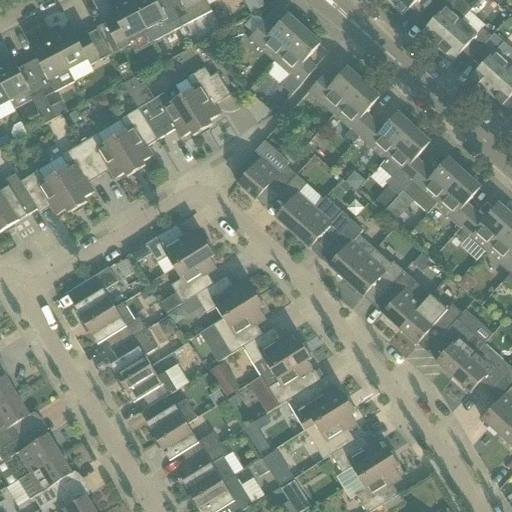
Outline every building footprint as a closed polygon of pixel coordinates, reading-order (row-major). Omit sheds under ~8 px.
[(147,31),(130,0),(127,0),(110,9),(115,19),(105,24),(120,52),(131,46),(128,41),(147,31)] [(182,27),(168,0),(130,0),(147,31),(153,43),(182,27)] [(208,4),(205,0),(168,0),(182,27),(212,13),(207,5),(208,4)] [(265,7),(260,0),(244,0),(243,1),(250,15),(265,7)] [(389,0),(388,2),(403,17),(413,7),(421,16),(435,0),(389,0)] [(437,48),(461,22),(461,21),(469,12),(472,10),(460,0),(435,0),(421,16),(430,25),(422,34),(437,48)] [(275,63),(304,31),(287,16),(274,31),(264,23),(263,24),(252,36),(249,40),(275,63)] [(471,60),(491,38),(482,30),(477,36),(461,22),(437,48),(453,63),(462,52),(471,60)] [(88,34),(77,39),(72,29),(52,40),(70,71),(89,61),(92,66),(111,56),(98,31),(89,35),(88,34)] [(307,61),(317,49),(320,46),(304,31),(275,63),(290,76),(280,86),(292,96),(316,69),(307,61)] [(487,93),(511,64),(511,50),(494,35),(491,38),(471,60),(480,68),(471,79),(487,93)] [(70,71),(52,40),(32,50),(37,60),(28,65),(43,92),(52,87),(55,93),(75,83),(69,72),(70,71)] [(13,60),(0,66),(0,82),(11,102),(30,92),(35,102),(46,124),(57,118),(52,109),(46,98),(43,92),(28,65),(19,70),(13,60)] [(511,96),(511,64),(487,93),(502,107),(511,96)] [(214,107),(224,100),(231,96),(217,75),(211,79),(205,69),(187,80),(193,90),(182,97),(203,132),(212,126),(210,122),(220,116),(214,107)] [(363,84),(351,73),(347,70),(333,85),(324,76),(309,93),(334,116),(363,84)] [(125,87),(139,110),(154,101),(144,85),(140,88),(136,81),(125,87)] [(0,107),(11,102),(0,82),(0,107)] [(380,99),(375,95),(363,84),(334,116),(351,131),(345,137),(354,145),(360,139),(375,122),(366,114),(380,99)] [(203,132),(182,97),(171,104),(164,94),(154,101),(139,110),(158,141),(176,130),(181,140),(192,133),(194,138),(203,132)] [(103,96),(92,102),(99,113),(109,107),(103,96)] [(62,104),(52,109),(57,118),(67,113),(62,104)] [(148,148),(158,141),(139,110),(120,121),(126,131),(115,138),(137,173),(146,167),(143,163),(153,157),(148,148)] [(79,118),(75,113),(65,121),(70,126),(79,118)] [(413,130),(401,118),(397,115),(383,130),(375,122),(360,139),(385,161),(413,130)] [(26,137),(21,125),(14,129),(11,137),(14,143),(26,137)] [(425,167),(416,160),(430,144),(413,130),(385,161),(379,168),(391,179),(386,185),(389,188),(399,196),(403,192),(410,184),(425,167)] [(137,173),(115,138),(104,145),(98,135),(79,147),(99,178),(109,172),(115,181),(125,175),(127,179),(137,173)] [(268,188),(278,197),(297,176),(286,167),(289,164),(264,142),(255,153),(262,160),(238,186),(256,201),(268,188)] [(89,184),(99,178),(79,147),(61,158),(68,168),(56,175),(78,209),(87,204),(85,200),(95,193),(89,184)] [(435,207),(464,175),(452,164),(447,160),(445,163),(434,175),(425,167),(410,184),(403,192),(415,203),(428,215),(435,207)] [(78,209),(56,175),(45,182),(39,172),(21,183),(38,211),(40,215),(51,208),(56,217),(66,211),(69,215),(78,209)] [(38,211),(21,183),(16,175),(6,181),(4,178),(2,179),(0,178),(0,214),(9,229),(38,211)] [(355,175),(345,185),(356,194),(365,183),(355,175)] [(461,229),(476,213),(467,205),(478,193),(480,190),(476,186),(464,175),(435,207),(461,229)] [(293,235),(315,210),(299,195),(307,186),(297,176),(278,197),(288,206),(276,220),(293,235)] [(329,248),(351,224),(324,201),(315,210),(293,235),(310,250),(319,239),(329,248)] [(511,222),(511,218),(502,209),(498,205),(484,221),(476,213),(461,229),(455,235),(464,243),(470,237),(486,252),(511,222)] [(0,234),(9,229),(0,214),(0,234)] [(511,222),(486,252),(511,275),(511,273),(511,222)] [(346,283),(375,251),(358,236),(361,234),(351,224),(329,248),(339,257),(330,268),(346,283)] [(199,241),(193,231),(184,237),(177,227),(146,246),(152,255),(157,264),(167,258),(174,269),(209,248),(203,239),(199,241)] [(215,257),(209,248),(174,269),(181,281),(171,287),(177,296),(183,305),(196,297),(214,286),(207,275),(217,270),(211,260),(215,257)] [(375,251),(346,283),(350,286),(348,288),(356,295),(358,293),(363,298),(370,290),(380,299),(404,273),(394,263),(391,266),(375,251)] [(422,257),(413,267),(422,276),(431,266),(422,257)] [(127,261),(113,269),(118,276),(127,278),(135,273),(127,261)] [(87,327),(115,310),(104,292),(118,283),(109,269),(82,286),(90,299),(75,309),(87,327)] [(400,331),(431,297),(404,273),(380,299),(390,308),(383,316),(400,331)] [(511,273),(511,275),(503,284),(511,292),(511,290),(511,273)] [(476,286),(466,277),(457,287),(467,296),(476,286)] [(227,278),(214,286),(196,297),(203,309),(207,315),(217,309),(223,320),(258,299),(252,289),(248,292),(242,282),(233,288),(227,278)] [(148,292),(139,297),(147,309),(155,304),(148,292)] [(436,325),(445,333),(457,320),(462,315),(452,306),(447,311),(431,297),(400,331),(417,346),(436,325)] [(263,336),(257,326),(266,320),(260,310),(264,308),(258,299),(223,320),(214,326),(232,356),(243,349),(263,336)] [(113,352),(147,330),(140,319),(135,322),(124,304),(115,310),(87,327),(98,346),(106,341),(113,352)] [(184,321),(177,311),(168,317),(175,328),(184,321)] [(457,320),(445,333),(435,345),(445,354),(437,364),(454,379),(484,345),(457,320)] [(168,321),(158,327),(164,338),(175,332),(168,321)] [(296,344),(290,334),(281,339),(274,329),(263,336),(243,349),(261,378),(306,350),(300,341),(296,344)] [(123,386),(151,368),(145,357),(158,349),(147,330),(113,352),(119,362),(111,367),(123,386)] [(493,389),(511,369),(484,345),(454,379),(470,394),(477,386),(487,396),(493,389)] [(287,403),(320,382),(307,362),(311,360),(306,350),(261,378),(280,408),(287,403)] [(178,390),(191,383),(180,364),(167,370),(178,390)] [(228,373),(222,364),(210,372),(216,381),(228,373)] [(158,378),(151,368),(123,386),(134,404),(143,399),(150,409),(177,392),(166,373),(158,378)] [(499,436),(511,422),(511,369),(493,389),(503,399),(483,421),(499,436)] [(207,376),(198,382),(204,393),(214,387),(207,376)] [(0,381),(0,408),(18,397),(6,378),(0,381)] [(340,398),(334,388),(328,378),(320,382),(287,403),(305,432),(350,404),(344,395),(340,398)] [(219,393),(209,400),(216,410),(226,404),(219,393)] [(0,450),(21,438),(14,426),(30,417),(18,397),(0,408),(0,450)] [(236,398),(227,404),(232,412),(241,407),(236,398)] [(158,444),(187,426),(187,425),(197,419),(186,401),(176,407),(147,425),(158,444)] [(350,404),(305,432),(312,443),(324,462),(331,457),(355,442),(349,432),(358,426),(351,416),(356,414),(350,404)] [(270,426),(266,419),(245,432),(260,457),(270,451),(259,433),(270,426)] [(511,422),(499,436),(511,447),(511,422)] [(188,465),(221,445),(214,434),(198,443),(187,426),(158,444),(170,462),(182,455),(188,465)] [(18,482),(61,455),(49,436),(28,449),(21,438),(0,450),(0,467),(7,479),(11,486),(18,481),(18,482)] [(384,452),(378,442),(369,447),(362,437),(355,442),(331,457),(342,475),(352,469),(359,480),(394,458),(388,449),(384,452)] [(195,502),(235,477),(223,458),(228,456),(221,445),(188,465),(195,476),(183,483),(195,502)] [(270,473),(280,490),(294,481),(277,453),(263,462),(270,473)] [(73,475),(61,455),(18,482),(30,501),(33,499),(41,510),(64,496),(57,484),(73,475)] [(393,486),(402,480),(395,470),(400,468),(394,458),(359,480),(366,491),(356,497),(365,511),(373,511),(399,496),(393,486)] [(270,473),(263,462),(252,469),(259,480),(270,473)] [(243,511),(254,506),(242,488),(235,477),(195,502),(200,511),(243,511)] [(244,485),(254,503),(265,497),(255,479),(244,485)] [(282,492),(288,503),(294,511),(307,511),(310,510),(294,485),(282,492)] [(95,511),(87,498),(71,507),(64,496),(41,510),(41,511),(95,511)] [(391,511),(404,505),(399,497),(383,506),(386,511),(391,511)] [(280,508),(282,511),(294,511),(288,503),(280,508)]
